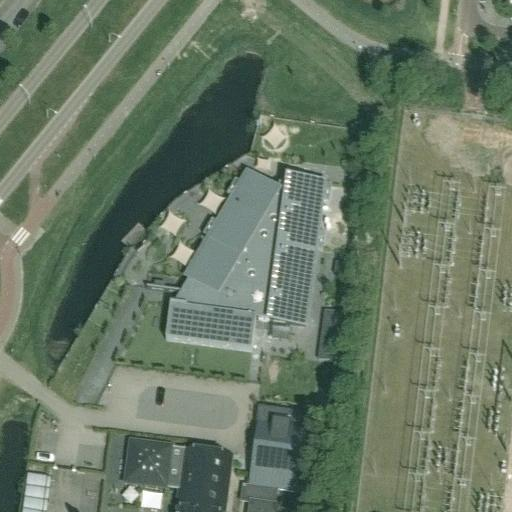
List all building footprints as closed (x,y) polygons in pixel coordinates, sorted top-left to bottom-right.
[(170,306),(166,342),(252,354),(256,322),(305,328),(315,252),(323,253),(325,235),(318,234),(322,203),(330,204),(332,187),(324,186),(289,181),(288,187),(280,186),(277,191),(247,173),(240,184),(236,182),(227,197),(234,201),(225,215),(219,226),(212,222),(203,237),(210,241),(187,280),(189,281),(188,292),(188,295),(188,296),(186,308),(174,306),(170,306)] [(336,264),(334,276),(345,278),(347,266),(336,264)] [(323,329),(321,346),(335,348),(337,331),(323,329)] [(258,411),(248,489),(296,495),(306,418),(275,414),(258,411)] [(224,511),(232,459),(157,447),(133,444),(127,487),(147,490),(166,493),(164,506),(175,508),(174,511),(224,511)]
